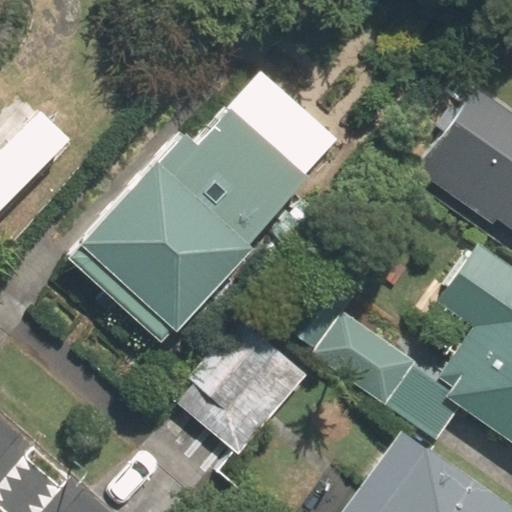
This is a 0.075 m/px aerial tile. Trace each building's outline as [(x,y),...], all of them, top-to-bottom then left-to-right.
[(185,143),(170,129),(54,258),(151,345),(328,147),(247,74),(185,143)] [(511,126),(462,91),(406,172),(511,245),(511,126)] [(7,104),(0,97),(0,219),(69,145),(15,95),(7,104)] [(337,314),(306,357),(426,445),(452,409),(511,452),(511,281),(461,245),(426,293),(469,323),(428,380),(337,314)] [(296,382),(231,328),(169,403),(234,456),(296,382)] [(496,511),(386,434),(330,511),(496,511)]
